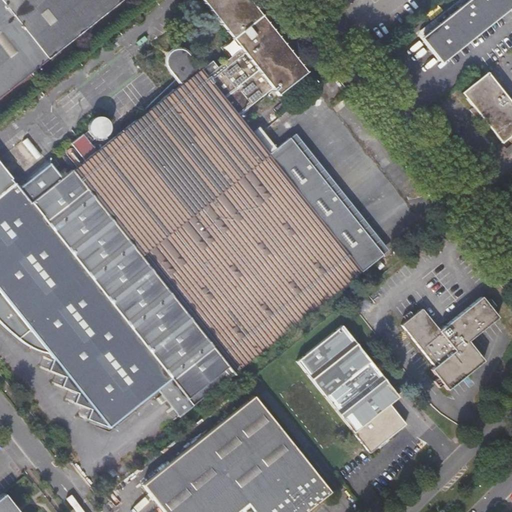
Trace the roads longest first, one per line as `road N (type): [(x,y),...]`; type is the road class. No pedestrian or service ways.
road 1 (residential): [(511,269),(299,0)]
road 2 (unknown): [(480,230),(408,292),(397,343),(411,392),(483,445)]
road 3 (unknown): [(355,71),(324,102),(318,126),(407,223)]
road 4 (unknown): [(144,93),(110,54),(178,0)]
road 5 (residential): [(511,418),(413,511)]
road 6 (residential): [(0,405),(83,511)]
